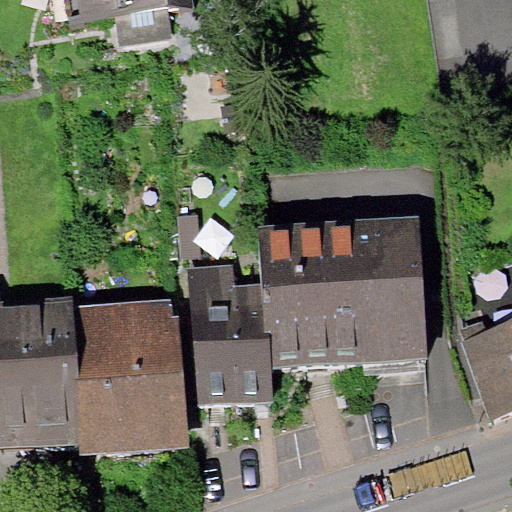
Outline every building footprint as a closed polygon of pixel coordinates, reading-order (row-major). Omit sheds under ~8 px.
[(181,0),(63,0),(69,37),(107,31),(111,54),(164,46),(161,26),(185,22),(181,0)] [(193,228),(174,228),(175,268),(194,268),(193,228)] [(246,275),(185,278),(186,315),(190,412),(263,409),(261,378),(421,372),(415,231),(245,238),(246,275)] [(0,464),(77,459),(67,319),(66,307),(6,312),(0,312),(0,464)] [(190,412),(186,315),(67,319),(77,459),(73,465),(192,460),(190,412)] [(511,330),(458,350),(488,432),(511,423),(511,330)]
